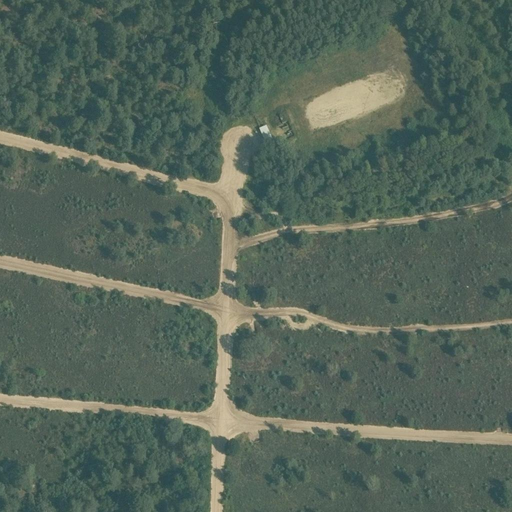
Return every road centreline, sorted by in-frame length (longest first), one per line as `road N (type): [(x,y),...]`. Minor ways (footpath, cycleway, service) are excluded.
road 1 (track): [(0,260),(227,312),(295,313),(342,328),(511,322)]
road 2 (track): [(511,437),(128,416),(0,397)]
road 3 (track): [(218,511),(229,198)]
road 4 (track): [(511,193),(443,214),(228,245)]
road 5 (track): [(229,198),(0,137)]
